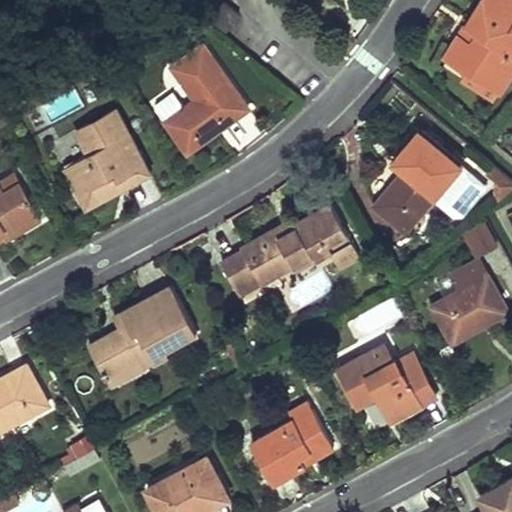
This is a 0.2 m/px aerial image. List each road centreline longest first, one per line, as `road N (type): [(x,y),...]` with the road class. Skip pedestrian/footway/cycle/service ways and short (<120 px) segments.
road 1 (residential): [(0,309),(282,149),(351,84),(413,0)]
road 2 (residential): [(326,511),(511,410)]
